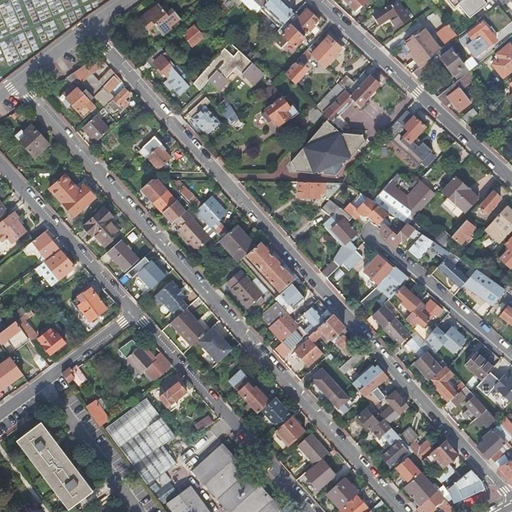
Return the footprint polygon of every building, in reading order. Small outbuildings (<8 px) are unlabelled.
[(160,0),(157,0),(154,3),(163,12),(168,8),(160,0)] [(240,0),(256,14),(257,12),(260,9),(262,7),(268,0),(240,0)] [(287,0),(268,0),(262,7),(283,26),(287,21),(295,14),(288,7),(291,3),(287,0)] [(365,0),(344,0),(356,10),(365,0)] [(396,0),(389,0),(370,12),(376,21),(387,15),(394,27),(409,18),(396,0)] [(458,5),(473,23),(480,18),(475,12),(485,4),(481,0),(448,0),(455,8),(458,5)] [(163,12),(154,3),(146,12),(145,11),(135,20),(146,30),(152,24),(162,34),(170,26),(169,25),(178,16),(169,7),(168,8),(163,12)] [(262,7),(260,9),(281,28),(283,26),(262,7)] [(291,24),(304,36),(310,30),(314,34),(319,29),(314,25),(319,20),(306,9),(299,16),(295,13),(295,14),(287,21),(291,24)] [(294,47),(304,36),(291,24),(287,21),(283,26),(281,28),(278,32),(281,35),(294,47)] [(481,23),(466,34),(472,42),(466,47),(474,56),(479,52),(495,40),(481,23)] [(448,24),(437,33),(446,44),(457,34),(448,24)] [(193,26),(182,35),(192,47),(203,37),(193,26)] [(407,51),(419,65),(428,58),(435,52),(439,49),(422,28),(397,46),(403,54),(407,51)] [(307,50),(286,74),(295,84),(307,71),(301,65),(303,62),(305,64),(313,56),(324,66),(332,58),(341,49),(333,42),(328,37),(311,54),(307,50)] [(341,49),(332,58),(334,60),(345,49),(335,40),(333,42),(341,49)] [(220,53),(193,83),(199,90),(209,80),(218,89),(227,80),(227,79),(237,69),(253,83),(263,72),(255,65),(251,61),(230,42),(220,53)] [(466,66),(446,43),(439,49),(435,52),(439,58),(439,59),(452,74),(453,74),(458,79),(468,71),(469,70),(466,66)] [(501,57),(494,63),(504,75),(511,68),(511,45),(510,43),(498,53),(501,57)] [(171,58),(161,47),(151,56),(155,61),(154,63),(159,69),(158,70),(162,74),(163,73),(168,79),(177,73),(167,61),(171,58)] [(262,57),(258,53),(251,61),(255,65),(262,57)] [(151,56),(147,59),(152,65),(154,63),(155,61),(151,56)] [(96,58),(72,74),(92,97),(115,73),(112,70),(101,81),(94,73),(107,65),(101,59),(96,58)] [(428,58),(419,65),(410,72),(416,77),(433,64),(428,58)] [(473,59),(466,66),(469,70),(477,63),(473,59)] [(170,81),(168,79),(163,73),(162,74),(158,70),(156,72),(167,83),(170,81)] [(474,78),(468,71),(458,79),(437,96),(447,106),(451,103),(455,107),(456,106),(461,111),(471,102),(460,89),(474,78)] [(328,120),(331,123),(353,101),(358,105),(378,84),(368,75),(367,77),(362,72),(353,82),(323,115),(328,120)] [(115,73),(92,97),(102,108),(112,98),(108,92),(120,80),(115,73)] [(92,97),(72,74),(66,78),(73,85),(58,97),(67,106),(70,103),(83,117),(90,110),(94,107),(90,102),(89,100),(92,97)] [(346,76),(315,107),(323,115),(353,82),(346,76)] [(278,99),(270,88),(268,86),(261,93),(269,105),(263,109),(269,117),(270,117),(272,121),(282,115),(283,117),(292,111),(287,104),(283,107),(278,99)] [(123,88),(111,101),(119,108),(117,109),(119,112),(127,103),(124,99),(129,94),(123,88)] [(282,96),(278,99),(283,107),(287,104),(282,96)] [(371,101),(364,107),(377,122),(384,116),(371,101)] [(201,102),(188,113),(193,119),(202,129),(206,134),(219,124),(201,102)] [(313,125),(323,115),(313,107),(304,116),(313,125)] [(473,108),(464,116),(468,122),(478,114),(473,108)] [(269,117),(263,109),(259,111),(264,120),(269,117)] [(406,110),(387,132),(399,143),(404,137),(410,143),(425,127),(406,110)] [(231,125),(238,118),(233,113),(226,120),(231,125)] [(95,114),(82,127),(96,142),(109,130),(95,114)] [(238,118),(231,125),(237,131),(245,124),(238,118)] [(202,129),(193,119),(188,123),(197,133),(202,129)] [(331,123),(328,120),(289,163),(292,164),(293,170),(292,173),(311,174),(315,172),(317,174),(320,173),(321,175),(336,175),(345,166),(344,164),(348,162),(347,160),(351,159),(366,143),(363,135),(343,134),(331,123)] [(22,130),(15,135),(20,140),(19,141),(34,156),(48,145),(31,125),(23,131),(22,130)] [(154,135),(139,150),(155,168),(169,157),(163,150),(165,148),(154,135)] [(440,165),(427,173),(436,188),(449,179),(440,165)] [(373,201),(379,204),(390,212),(393,214),(404,221),(405,223),(410,226),(433,198),(422,189),(411,201),(416,206),(414,208),(390,191),(402,178),(398,174),(373,201)] [(459,174),(446,189),(451,193),(449,196),(458,203),(460,201),(468,207),(482,192),(472,182),(470,184),(459,174)] [(94,196),(84,184),(79,189),(66,175),(51,188),(75,214),(95,196),(94,196)] [(88,180),(84,184),(94,196),(99,192),(88,180)] [(186,180),(169,180),(195,207),(196,209),(201,204),(199,203),(187,190),(186,180)] [(141,190),(160,213),(175,199),(166,190),(162,193),(152,181),(141,190)] [(328,182),(299,182),(299,198),(319,198),(320,191),(327,192),(328,182)] [(334,192),(342,182),(328,182),(327,192),(334,192)] [(377,184),(367,194),(373,199),(382,189),(377,184)] [(492,190),(478,205),(486,212),(500,198),(492,190)] [(225,212),(211,196),(196,210),(210,226),(225,212)] [(160,213),(158,215),(162,218),(165,216),(168,220),(183,206),(176,198),(175,199),(160,213)] [(351,203),(343,211),(351,218),(354,220),(360,213),(368,215),(377,224),(381,221),(388,214),(379,204),(373,201),(369,198),(357,210),(351,203)] [(340,208),(329,199),(321,208),(330,217),(340,208)] [(511,210),(506,205),(486,227),(484,229),(499,243),(511,229),(511,210)] [(84,225),(95,237),(98,234),(107,243),(120,231),(112,222),(115,219),(104,207),(84,225)] [(295,208),(285,218),(297,231),(307,221),(295,208)] [(343,211),(340,208),(330,217),(321,225),(348,257),(355,250),(356,249),(351,243),(353,241),(351,239),(355,235),(356,234),(346,223),(351,218),(343,211)] [(186,210),(175,220),(180,226),(177,229),(196,250),(210,238),(202,228),(186,210)] [(12,211),(0,220),(0,241),(5,238),(9,244),(25,231),(21,226),(15,218),(17,217),(12,211)] [(393,214),(390,212),(388,214),(381,221),(384,224),(379,229),(379,236),(388,243),(405,223),(404,221),(400,225),(395,221),(391,225),(387,221),(393,214)] [(124,228),(115,219),(112,222),(120,231),(124,228)] [(449,236),(440,246),(443,249),(449,243),(454,247),(462,238),(465,241),(469,237),(466,234),(473,227),(464,220),(449,236)] [(237,223),(221,238),(228,245),(225,248),(237,262),(239,260),(255,245),(237,223)] [(420,233),(410,226),(405,223),(388,243),(393,247),(396,244),(397,243),(400,239),(404,241),(409,235),(415,239),(420,233)] [(207,224),(202,228),(210,238),(215,233),(207,224)] [(225,230),(220,224),(215,229),(220,234),(225,230)] [(432,241),(433,242),(440,246),(449,236),(443,229),(432,241)] [(44,232),(22,249),(26,254),(30,251),(31,253),(41,246),(50,258),(60,251),(48,237),(44,232)] [(432,241),(420,233),(415,239),(406,249),(418,259),(433,242),(432,241)] [(98,234),(95,237),(93,238),(101,248),(107,243),(98,234)] [(397,243),(406,249),(415,239),(409,235),(404,241),(400,239),(397,243)] [(509,249),(500,259),(510,268),(511,265),(511,237),(504,245),(509,249)] [(121,238),(107,251),(125,270),(138,258),(130,248),(131,246),(127,242),(126,244),(121,238)] [(221,238),(220,239),(218,240),(225,248),(228,245),(221,238)] [(246,255),(280,293),(290,284),(291,283),(294,280),(281,265),(276,259),(270,253),(260,242),(246,255)] [(276,259),(279,256),(273,250),(270,253),(276,259)] [(348,257),(342,264),(349,270),(362,257),(355,250),(348,257)] [(50,258),(36,268),(49,286),(74,268),(60,251),(50,258)] [(150,259),(149,261),(144,256),(126,272),(131,277),(136,273),(151,290),(166,276),(156,265),(150,259)] [(362,273),(375,286),(393,269),(378,257),(362,273)] [(445,257),(436,267),(458,288),(462,284),(468,278),(445,257)] [(326,279),(339,266),(333,260),(321,273),(326,279)] [(298,277),(284,262),(281,265),(294,280),(298,277)] [(168,274),(159,263),(156,265),(166,276),(168,274)] [(213,283),(223,274),(216,267),(206,276),(213,283)] [(408,279),(394,267),(393,269),(375,286),(360,302),(366,308),(376,299),(375,298),(382,291),(390,283),(397,290),(401,286),(408,279)] [(84,270),(79,275),(84,280),(87,281),(91,278),(84,270)] [(241,270),(227,282),(232,287),(231,289),(249,308),(257,301),(262,296),(263,296),(263,295),(251,282),(241,270)] [(503,290),(474,270),(468,278),(462,284),(471,290),(472,288),(480,293),(478,296),(492,305),(501,294),(503,290)] [(255,278),(251,282),(263,295),(267,291),(255,278)] [(164,304),(176,317),(186,308),(187,307),(182,301),(185,297),(171,282),(152,298),(160,307),(164,304)] [(280,293),(273,299),(276,302),(282,309),(287,304),(291,308),(303,298),(291,283),(290,284),(280,293)] [(397,290),(390,283),(382,291),(389,298),(393,294),(397,290)] [(511,289),(511,287),(508,284),(503,290),(501,294),(506,298),(511,289)] [(415,307),(419,302),(401,286),(397,290),(393,294),(400,301),(399,303),(409,312),(415,307)] [(89,288),(70,302),(80,315),(83,313),(89,320),(105,308),(89,288)] [(266,300),(262,296),(257,301),(260,305),(266,300)] [(405,317),(406,323),(414,331),(422,340),(431,331),(426,326),(425,328),(422,326),(433,313),(436,316),(442,311),(431,300),(425,306),(420,301),(419,302),(415,307),(409,312),(405,317)] [(282,309),(276,302),(260,316),(280,339),(287,333),(289,336),(295,330),(298,327),(296,325),(293,321),(289,317),(282,309)] [(511,307),(507,304),(500,313),(511,323),(511,307)] [(381,306),(371,315),(383,328),(393,319),(381,306)] [(299,316),(293,321),(296,325),(302,320),(308,327),(303,332),(307,336),(331,315),(327,310),(320,316),(312,307),(300,317),(299,316)] [(176,317),(169,323),(179,335),(174,340),(185,351),(195,342),(197,340),(207,331),(186,308),(176,317)] [(33,314),(29,309),(13,321),(26,339),(27,340),(34,336),(23,320),(33,314)] [(331,315),(307,336),(309,339),(311,342),(319,336),(316,332),(320,328),(331,339),(335,336),(339,341),(336,343),(348,356),(356,350),(344,337),(348,333),(331,315)] [(393,319),(383,328),(398,345),(408,336),(393,319)] [(13,321),(8,325),(0,331),(0,343),(5,340),(12,350),(26,339),(13,321)] [(232,349),(212,327),(207,331),(197,340),(217,363),(218,362),(232,349)] [(451,327),(439,341),(453,354),(465,340),(451,327)] [(48,330),(36,339),(48,354),(63,343),(55,333),(52,335),(48,330)] [(289,336),(282,342),(283,343),(275,349),(283,357),(290,351),(289,349),(302,338),(295,330),(289,336)] [(411,349),(419,357),(424,351),(427,348),(415,335),(402,347),(408,352),(411,349)] [(307,365),(321,353),(311,342),(309,339),(295,351),(307,365)] [(160,376),(172,365),(166,358),(161,353),(156,357),(144,343),(139,347),(127,358),(141,374),(145,371),(154,381),(160,376)] [(400,348),(398,345),(391,351),(395,355),(400,351),(398,349),(400,348)] [(344,364),(338,369),(343,375),(366,354),(361,348),(344,364)] [(419,357),(413,362),(418,368),(429,379),(439,368),(424,351),(419,357)] [(465,366),(481,380),(492,367),(477,353),(465,366)] [(0,389),(20,375),(7,356),(0,361),(0,389)] [(48,367),(40,356),(32,362),(40,373),(48,367)] [(327,357),(326,358),(321,362),(352,396),(357,391),(352,385),(343,375),(338,369),(332,362),(327,357)] [(338,357),(332,362),(338,369),(344,364),(338,357)] [(352,385),(357,391),(358,391),(359,391),(382,371),(377,365),(374,368),(371,364),(355,378),(357,380),(352,385)] [(64,377),(68,383),(75,378),(79,383),(85,378),(77,367),(76,366),(73,369),(71,366),(61,373),(64,377)] [(439,388),(449,400),(456,394),(445,382),(452,375),(444,366),(430,379),(439,388)] [(416,370),(426,381),(429,379),(418,368),(416,370)] [(317,389),(325,397),(327,396),(341,411),(352,403),(322,369),(312,378),(319,387),(317,389)] [(178,406),(174,402),(186,392),(178,382),(184,378),(178,371),(159,385),(164,391),(163,392),(162,393),(163,394),(159,397),(170,412),(178,406)] [(387,376),(382,371),(359,391),(372,405),(372,406),(373,408),(378,404),(390,394),(385,389),(382,392),(377,386),(387,376)] [(499,380),(489,371),(475,386),(486,395),(493,387),(510,402),(511,399),(511,377),(511,376),(509,378),(504,374),(499,380)] [(234,386),(257,412),(258,412),(271,400),(266,394),(264,396),(261,394),(258,389),(246,376),(234,386)] [(470,393),(464,386),(456,394),(449,400),(448,401),(454,406),(464,396),(469,401),(465,405),(467,407),(463,411),(465,413),(469,410),(472,413),(476,418),(485,410),(475,399),(470,393)] [(478,396),(473,390),(470,393),(475,399),(478,396)] [(394,409),(383,419),(388,425),(408,407),(395,393),(387,400),(394,409)] [(327,396),(325,397),(339,413),(341,415),(354,404),(352,403),(341,411),(327,396)] [(88,407),(101,426),(110,419),(104,411),(110,406),(103,397),(88,407)] [(271,400),(258,412),(271,426),(272,424),(277,429),(290,417),(273,398),(271,400)] [(144,400),(107,428),(160,500),(176,488),(167,477),(169,475),(164,467),(171,462),(157,443),(170,434),(144,400)] [(372,406),(369,404),(365,408),(366,410),(358,417),(369,429),(377,422),(372,416),(377,412),(373,408),(372,406)] [(378,404),(373,408),(377,412),(378,413),(382,409),(378,404)] [(465,419),(472,413),(469,410),(465,413),(462,415),(465,419)] [(495,420),(485,410),(476,418),(472,421),(478,428),(483,424),(487,428),(495,420)] [(199,430),(211,422),(207,416),(194,424),(199,430)] [(277,429),(274,431),(287,446),(304,431),(290,417),(277,429)] [(388,425),(383,419),(371,430),(379,439),(382,436),(391,428),(388,425)] [(511,425),(507,420),(500,426),(511,437),(511,436),(511,425)] [(42,423),(18,441),(69,509),(94,492),(42,423)] [(389,465),(392,463),(403,452),(407,456),(412,451),(408,446),(400,438),(391,428),(382,436),(391,446),(390,448),(383,453),(381,456),(389,465)] [(490,457),(499,449),(504,444),(491,430),(482,438),(484,441),(477,447),(488,459),(490,457)] [(311,434),(297,446),(314,465),(328,453),(311,434)] [(416,439),(408,446),(412,451),(421,461),(437,447),(430,439),(419,448),(416,445),(419,442),(416,439)] [(289,511),(283,505),(224,440),(194,468),(233,511),(289,511)] [(437,447),(421,461),(426,467),(427,467),(436,459),(443,467),(448,463),(457,455),(444,440),(437,447)] [(390,448),(388,446),(379,454),(381,456),(383,453),(390,448)] [(511,460),(508,463),(499,449),(490,457),(508,479),(511,479),(511,460)] [(407,456),(395,467),(405,477),(409,482),(420,472),(407,456)] [(322,461),(308,473),(320,486),(334,475),(322,461)] [(443,467),(434,475),(438,480),(440,483),(454,470),(448,463),(443,467)] [(484,489),(480,480),(470,469),(448,489),(454,503),(484,489)] [(407,483),(404,486),(417,499),(414,501),(419,506),(437,490),(438,489),(434,484),(432,485),(420,472),(409,482),(407,483)] [(316,494),(300,477),(297,481),(316,502),(324,494),(321,491),(316,494)] [(344,478),(327,493),(341,508),(358,493),(351,486),(344,478)] [(440,483),(438,480),(434,484),(438,489),(442,485),(440,483)] [(351,486),(358,493),(360,491),(353,484),(351,486)] [(443,484),(442,485),(438,489),(437,490),(443,498),(448,493),(443,484)] [(211,511),(192,486),(168,504),(173,511),(211,511)] [(455,511),(443,498),(437,490),(419,506),(425,511),(431,511),(440,505),(445,511),(455,511)] [(356,497),(340,511),(363,511),(367,509),(356,497)]
